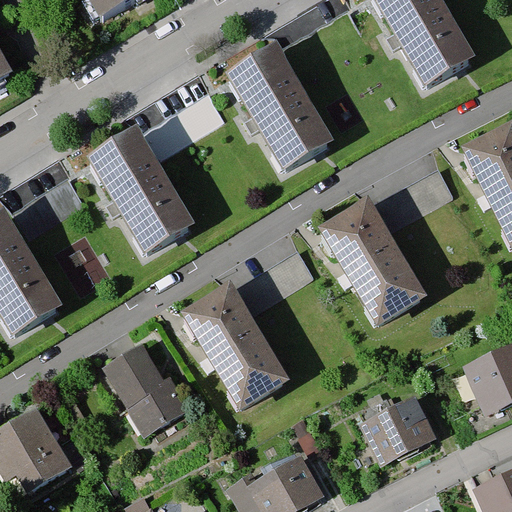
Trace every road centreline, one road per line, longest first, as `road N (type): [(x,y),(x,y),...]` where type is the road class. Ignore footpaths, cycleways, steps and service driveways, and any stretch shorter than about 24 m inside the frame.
road 1 (residential): [(511,101),(289,213),(0,393)]
road 2 (residential): [(247,0),(0,152)]
road 3 (residential): [(511,436),(369,511)]
